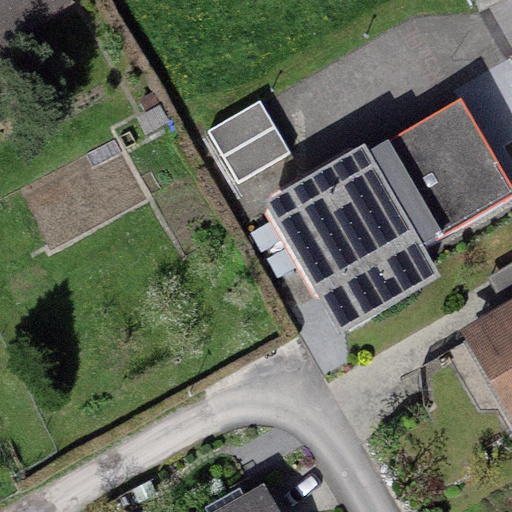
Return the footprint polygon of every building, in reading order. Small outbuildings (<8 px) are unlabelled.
[(67,0),(0,0),(0,53),(75,13),(67,0)] [(451,104),(356,157),(404,245),(500,193),(451,104)] [(418,269),(404,245),(356,157),(350,146),(260,196),(327,318),(418,269)] [(511,429),(511,303),(457,336),(511,430),(511,429)] [(278,511),(272,500),(247,511),(278,511)]
